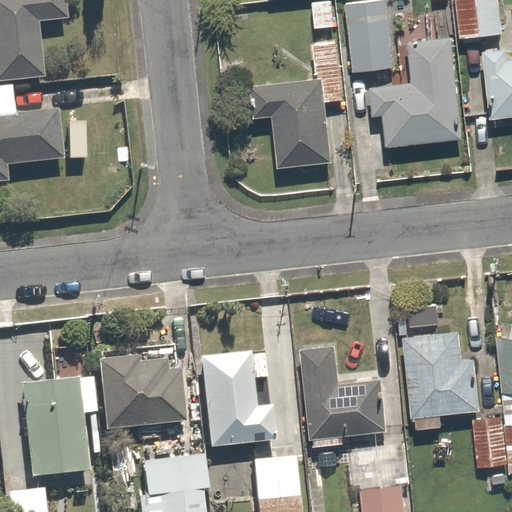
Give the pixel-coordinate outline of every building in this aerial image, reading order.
[(0,0),(0,81),(42,77),(37,24),(66,21),(64,0),(0,0)] [(391,3),(347,6),(350,69),(395,67),(391,3)] [(386,148),(463,140),(452,35),(407,40),(411,83),(370,87),(373,116),(382,115),(386,148)] [(511,57),(486,60),(492,118),(511,116),(511,57)] [(332,160),(323,76),(250,84),(253,117),(272,115),(277,166),(332,160)] [(62,160),(57,109),(0,115),(0,182),(6,181),(4,166),(62,160)] [(511,344),(491,340),(498,397),(511,397),(511,344)] [(467,420),(460,367),(446,369),(443,342),(391,348),(402,441),(426,438),(425,425),(467,420)] [(336,391),(331,352),(295,356),(306,446),(382,437),(376,387),(336,391)] [(178,431),(172,379),(161,380),(160,368),(132,371),(132,365),(89,369),(97,441),(178,431)] [(236,367),(188,371),(197,463),(263,456),(260,418),(241,420),(236,367)] [(70,484),(60,391),(3,398),(14,491),(70,484)] [(487,432),(461,431),(460,479),(486,480),(487,432)] [(285,511),(281,471),(238,476),(242,511),(285,511)] [(392,511),(390,497),(344,503),(345,511),(392,511)] [(188,511),(187,502),(120,509),(120,511),(188,511)]
